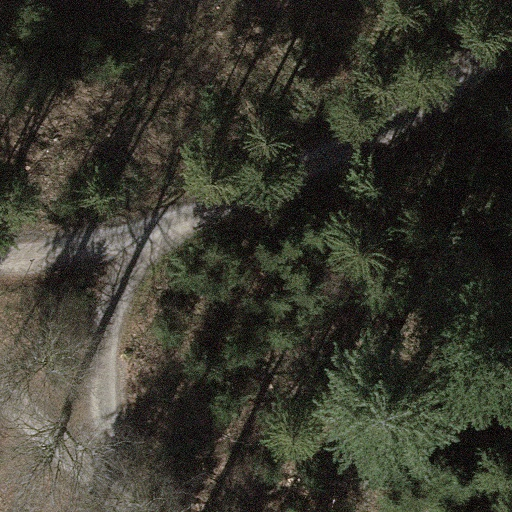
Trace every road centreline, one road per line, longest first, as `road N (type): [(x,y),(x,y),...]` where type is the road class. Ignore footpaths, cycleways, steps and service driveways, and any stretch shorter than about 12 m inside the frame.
road 1 (track): [(0,257),(158,227),(346,150),(460,80),(511,25)]
road 2 (track): [(158,227),(110,329),(105,429),(118,504)]
road 3 (track): [(0,396),(126,511)]
